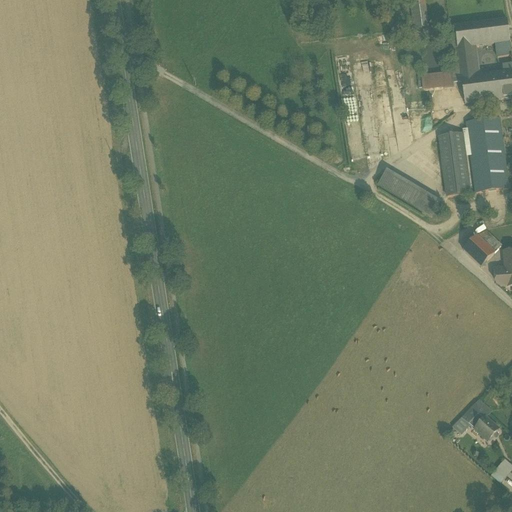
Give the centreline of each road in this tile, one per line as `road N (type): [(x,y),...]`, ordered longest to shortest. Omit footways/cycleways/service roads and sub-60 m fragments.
road 1 (secondary): [(115,0),(192,511)]
road 2 (track): [(125,55),(409,215),(511,305)]
road 3 (track): [(0,409),(83,511)]
